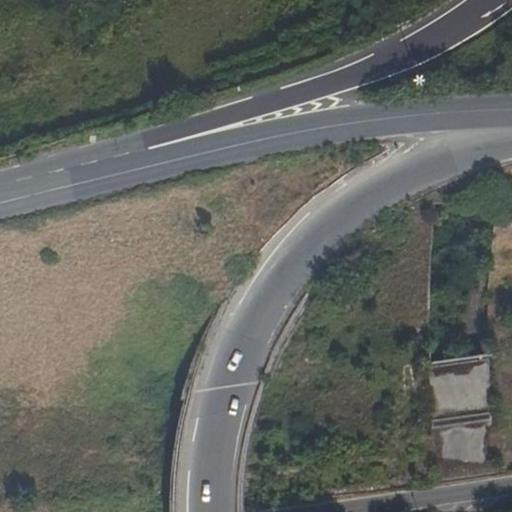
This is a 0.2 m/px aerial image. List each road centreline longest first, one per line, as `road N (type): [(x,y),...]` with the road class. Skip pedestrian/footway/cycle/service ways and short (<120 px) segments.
road 1 (motorway): [(511,147),(436,173),(349,217),(280,286),(232,374),(207,468),(206,511)]
road 2 (motorway): [(493,0),(375,67),(238,110),(178,158)]
road 3 (primary): [(511,106),(318,128),(178,158)]
road 4 (primary): [(178,158),(0,203)]
road 5 (primary): [(340,511),(511,485)]
